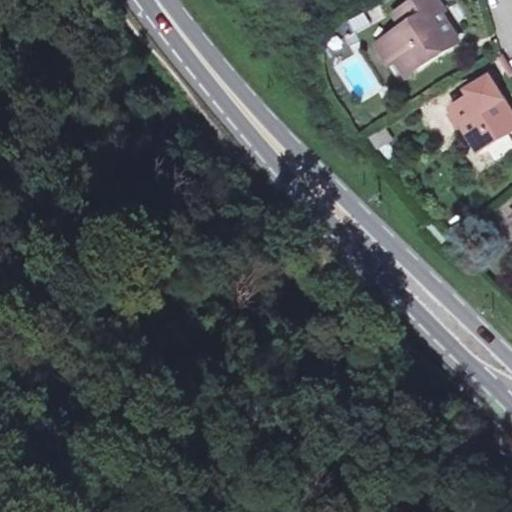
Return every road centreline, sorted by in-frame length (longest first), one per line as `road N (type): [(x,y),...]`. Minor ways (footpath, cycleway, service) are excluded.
road 1 (secondary): [(283,154),(333,224),(490,382)]
road 2 (secondary): [(511,359),(353,206),(283,154)]
road 3 (secondary): [(156,0),(283,154)]
